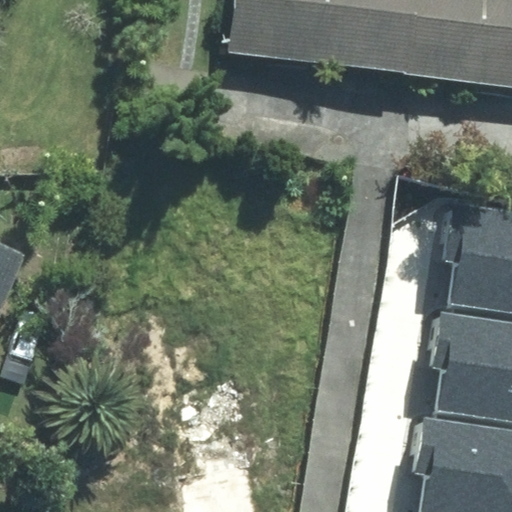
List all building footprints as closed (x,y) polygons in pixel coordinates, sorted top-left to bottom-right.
[(388,69),(397,0),(225,0),(220,48),(388,69)] [(511,0),(397,0),(388,69),(511,85),(511,0)] [(0,290),(17,250),(0,242),(0,290)] [(256,511),(249,469),(260,466),(227,275),(115,295),(134,397),(111,401),(125,481),(146,477),(149,486),(175,481),(180,511),(256,511)] [(511,511),(511,383),(478,344),(389,421),(392,462),(365,485),(388,511),(511,511)]
